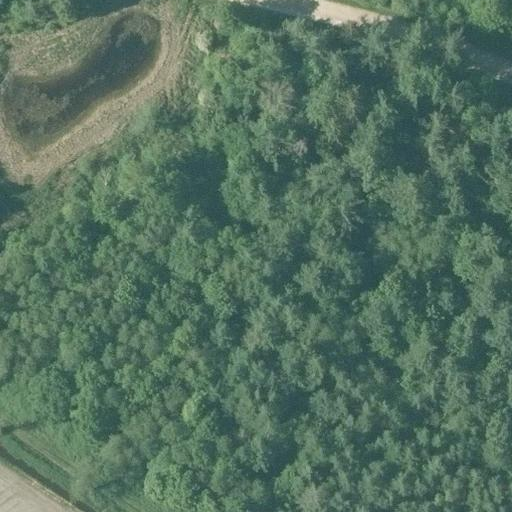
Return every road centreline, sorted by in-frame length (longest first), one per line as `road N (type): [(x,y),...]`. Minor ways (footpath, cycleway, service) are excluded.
road 1 (track): [(292,0),(511,68)]
road 2 (track): [(0,427),(120,511)]
